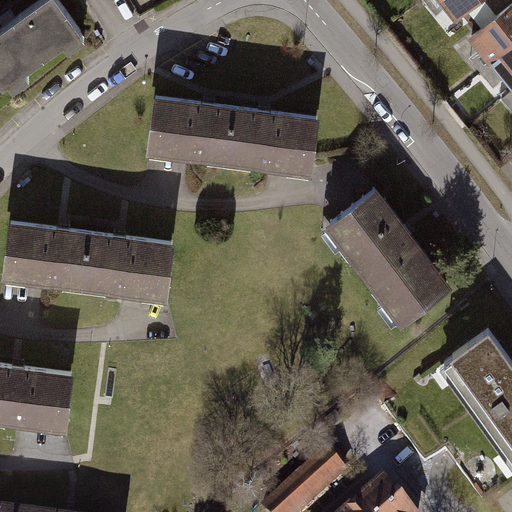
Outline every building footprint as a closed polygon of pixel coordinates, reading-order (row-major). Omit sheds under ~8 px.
[(55,0),(44,0),(0,31),(0,87),(2,86),(9,95),(29,81),(23,73),(59,48),(65,55),(82,43),(63,17),(66,15),(55,0)] [(433,0),(429,4),(450,30),(487,0),(433,0)] [(483,69),(511,46),(511,3),(462,42),(483,69)] [(511,91),(511,46),(483,69),(505,97),(511,91)] [(225,111),(145,100),(138,158),(217,168),(225,111)] [(314,122),(225,111),(217,168),(306,180),(314,122)] [(448,288),(372,192),(319,233),(395,329),(448,288)] [(83,234),(0,220),(0,278),(74,290),(83,234)] [(169,247),(83,234),(74,290),(160,304),(169,247)] [(511,368),(487,334),(441,367),(511,462),(511,368)] [(67,376),(0,367),(0,426),(60,434),(67,376)] [(311,511),(351,477),(328,450),(255,511),(311,511)] [(410,511),(386,484),(362,505),(368,511),(410,511)]
